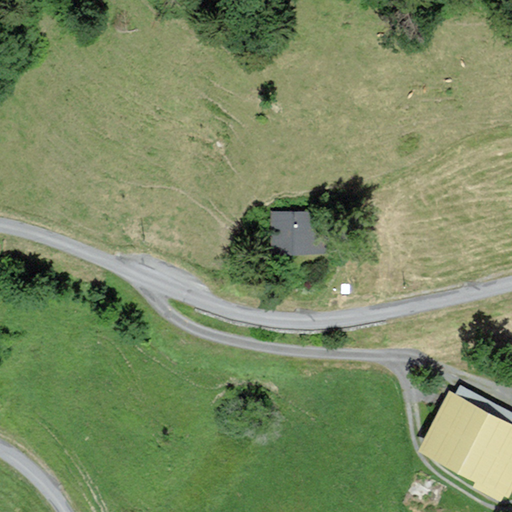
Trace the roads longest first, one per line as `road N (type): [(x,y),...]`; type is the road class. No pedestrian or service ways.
road 1 (unclassified): [(0,227),(242,314),(357,314),(511,283)]
road 2 (track): [(146,277),(170,312),(208,334),(396,364),(421,450),(484,499),(511,503)]
road 3 (track): [(511,395),(398,353)]
